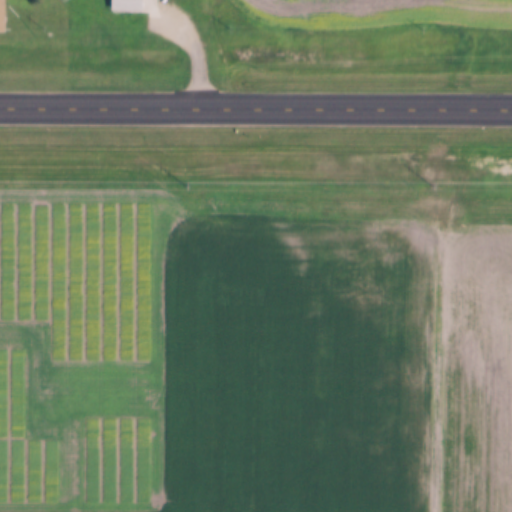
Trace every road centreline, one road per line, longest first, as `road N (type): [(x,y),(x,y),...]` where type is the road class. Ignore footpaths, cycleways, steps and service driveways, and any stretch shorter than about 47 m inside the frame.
road 1 (track): [(434,511),(439,158),(466,112)]
road 2 (primary): [(511,112),(245,111)]
road 3 (primary): [(245,111),(0,110)]
